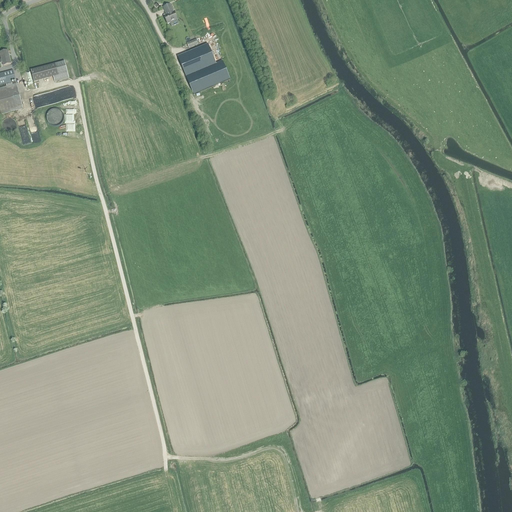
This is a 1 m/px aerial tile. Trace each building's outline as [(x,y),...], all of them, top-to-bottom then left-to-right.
[(167,24),(177,20),(174,12),(173,12),(170,4),(163,7),(166,15),(163,16),(165,20),(167,24)] [(196,39),(186,43),(188,48),(198,44),(196,39)] [(208,45),(178,57),(194,95),(230,80),(224,65),(217,67),(208,45)] [(0,54),(3,66),(11,63),(7,50),(0,51),(0,54)] [(64,62),(31,71),(34,82),(53,77),(54,82),(68,78),(64,62)] [(0,85),(5,84),(6,86),(0,87),(0,115),(23,109),(16,84),(12,85),(11,82),(16,81),(13,70),(0,73),(0,85)] [(44,95),(34,95),(35,107),(44,106),(44,95)]
